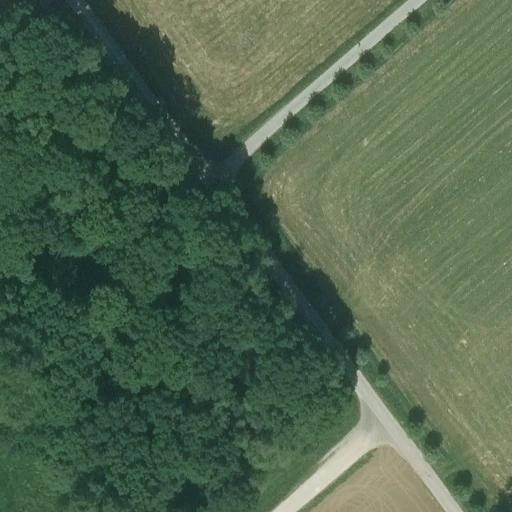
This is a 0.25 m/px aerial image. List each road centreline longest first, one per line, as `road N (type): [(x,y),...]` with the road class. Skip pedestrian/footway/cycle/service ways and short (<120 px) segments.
road 1 (track): [(468,511),(84,0)]
road 2 (track): [(194,147),(372,0)]
road 3 (track): [(392,408),(279,511)]
